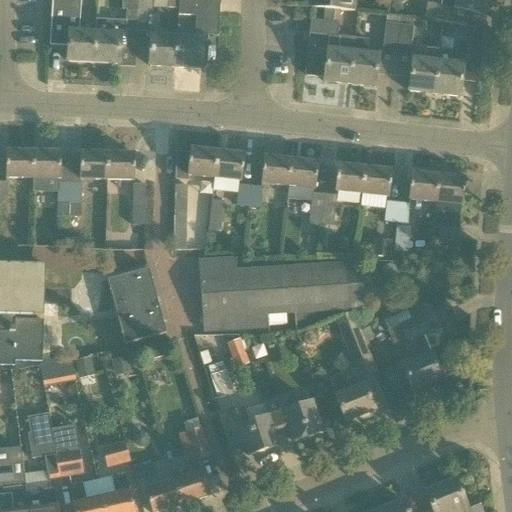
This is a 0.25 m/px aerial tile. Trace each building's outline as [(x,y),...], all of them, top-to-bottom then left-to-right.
[(67,63),(92,64),(94,34),(78,33),(79,0),(51,0),(49,47),(68,48),(67,63)] [(125,32),(135,33),(137,12),(137,0),(122,0),(122,11),(126,11),(125,22),(96,20),(95,34),(94,34),(92,64),(119,66),(119,51),(125,51),(125,32)] [(178,0),(168,0),(168,10),(177,10),(177,0),(179,0),(178,0)] [(177,10),(176,17),(195,18),(208,18),(208,15),(219,16),(220,3),(199,2),(186,1),(179,0),(177,0),(177,10)] [(310,0),(310,9),(310,10),(324,12),(323,22),(332,24),(333,12),(339,12),(355,14),(356,0),(310,0)] [(427,4),(424,19),(445,23),(448,8),(484,16),(487,0),(442,0),(441,7),(427,4)] [(146,33),(148,13),(137,12),(135,33),(146,33)] [(327,50),(324,79),(324,83),(349,86),(354,40),(336,38),(338,24),(339,12),(333,12),(332,24),(323,22),(310,21),(309,35),(329,38),(327,50)] [(208,18),(207,37),(218,37),(219,16),(208,15),(208,18)] [(382,52),(395,54),(398,26),(385,24),(382,52)] [(413,27),(398,26),(395,54),(410,55),(413,27)] [(451,52),(439,51),(434,96),(459,99),(463,67),(480,69),(484,30),(470,29),(466,62),(463,61),(462,66),(450,65),(451,52)] [(176,39),(151,37),(149,68),(174,69),(176,39)] [(176,39),(174,69),(201,71),(202,40),(176,39)] [(374,89),(378,56),(366,55),(367,41),(354,40),(349,86),(374,89)] [(408,93),(434,96),(439,51),(425,49),(424,62),(412,61),(408,93)] [(214,179),(217,153),(190,150),(189,154),(175,153),(175,181),(187,181),(188,176),(214,179)] [(5,180),(32,181),(33,153),(6,153),(5,180)] [(60,154),(33,153),(32,181),(59,181),(60,154)] [(244,156),(217,153),(214,179),(241,182),(244,156)] [(107,181),(107,155),(80,154),(79,181),(107,181)] [(107,155),(107,181),(134,182),(134,155),(107,155)] [(288,187),(290,161),(263,158),(261,184),(288,187)] [(290,161),(288,187),(314,191),(317,164),(290,161)] [(337,167),(334,193),(361,196),(364,170),(337,167)] [(391,172),(364,170),(361,196),(388,199),(391,172)] [(435,204),(438,178),(411,175),(408,201),(435,204)] [(438,178),(435,204),(462,207),(465,181),(438,178)] [(69,185),(58,185),(57,216),(69,216),(69,185)] [(81,185),(69,185),(69,216),(69,218),(80,218),(81,185)] [(132,186),(131,227),(131,251),(143,251),(143,227),(144,227),(145,186),(132,186)] [(236,208),(248,209),(248,208),(250,187),(238,186),(236,208)] [(186,251),(187,187),(174,187),(173,251),(186,251)] [(262,189),(250,187),(248,208),(260,209),(262,189)] [(308,225),(321,227),(324,196),(312,195),(308,225)] [(337,197),(324,196),(321,227),(333,228),(337,197)] [(211,202),(209,231),(220,232),(223,203),(211,202)] [(395,224),(398,204),(385,203),(383,223),(395,224)] [(395,224),(408,226),(410,205),(398,204),(395,224)] [(408,253),(410,230),(395,228),(392,251),(393,251),(408,253)] [(439,229),(438,241),(458,243),(459,231),(439,229)] [(374,240),(372,257),(389,259),(391,243),(374,240)] [(267,315),(285,314),(288,314),(293,313),(295,333),(334,317),(333,311),(347,310),(352,309),(360,309),(364,308),(364,307),(362,281),(361,263),(348,264),(344,264),(270,269),(235,271),(234,259),(198,261),(203,333),(268,328),(267,315)] [(0,366),(14,367),(14,362),(41,363),(43,322),(15,321),(15,317),(43,317),(44,266),(0,265),(0,366)] [(154,299),(156,299),(148,270),(107,281),(115,310),(117,309),(119,317),(117,317),(124,346),(166,335),(158,306),(156,307),(154,299)] [(337,319),(349,349),(357,369),(330,380),(337,397),(335,398),(345,423),(374,411),(361,378),(375,372),(372,364),(370,359),(364,343),(359,332),(352,313),(337,319)] [(400,364),(385,370),(394,390),(408,384),(412,392),(442,380),(431,354),(430,354),(423,335),(436,330),(430,315),(387,332),(400,364)] [(227,346),(232,359),(244,354),(239,341),(227,346)] [(160,345),(146,349),(149,361),(163,357),(160,345)] [(53,363),(66,360),(63,347),(50,350),(53,363)] [(213,352),(200,357),(204,369),(208,367),(211,376),(225,372),(222,363),(217,364),(213,352)] [(112,361),(116,377),(131,373),(127,357),(112,361)] [(94,376),(90,358),(75,362),(80,380),(94,376)] [(321,433),(311,402),(293,408),(289,395),(264,403),(264,405),(263,405),(267,417),(274,438),(290,433),(293,443),(321,433)] [(243,412),(243,410),(219,418),(229,448),(244,444),(249,457),(277,448),(274,438),(267,417),(263,405),(243,412)] [(59,480),(51,431),(50,431),(48,416),(28,419),(30,435),(28,435),(32,460),(44,458),(48,481),(59,480)] [(74,427),(51,431),(59,480),(82,476),(74,427)] [(200,429),(187,433),(196,462),(209,458),(210,458),(201,429),(200,429)] [(134,437),(133,443),(138,448),(143,448),(148,445),(148,439),(145,435),(139,434),(134,437)] [(124,443),(103,449),(108,468),(129,463),(124,443)] [(0,485),(24,484),(23,475),(22,465),(21,449),(0,450),(0,485)] [(131,467),(135,481),(152,477),(149,463),(131,467)] [(103,511),(132,511),(125,473),(112,476),(115,494),(100,497),(103,511)] [(172,482),(180,507),(209,498),(202,473),(172,482)] [(69,486),(74,511),(103,511),(100,497),(96,480),(69,486)] [(425,494),(432,511),(479,511),(475,500),(464,504),(455,481),(425,494)] [(164,511),(180,507),(172,482),(145,491),(151,511),(164,511)] [(27,511),(56,511),(53,488),(49,489),(48,484),(24,487),(25,493),(27,511)] [(27,511),(25,493),(10,494),(0,495),(0,511),(27,511)] [(407,511),(404,502),(379,511),(407,511)]
